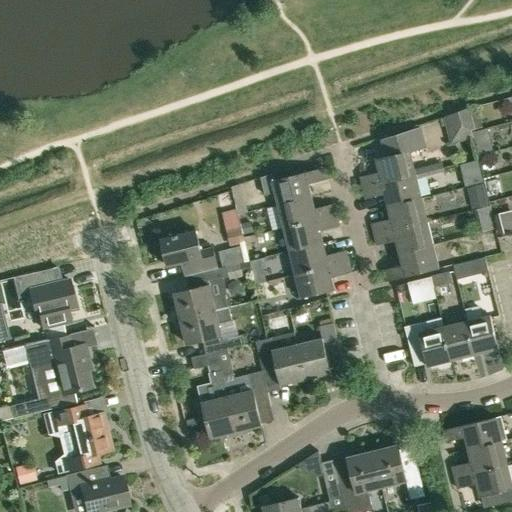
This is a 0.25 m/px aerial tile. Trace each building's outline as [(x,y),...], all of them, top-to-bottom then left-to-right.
[(469,108),(454,114),(459,133),(475,130),(470,108),(470,109),(469,108)] [(360,176),(363,187),(415,174),(409,151),(424,147),(419,126),(385,137),(389,155),(376,158),(379,171),(360,176)] [(491,127),(475,131),(481,155),(497,151),(491,127)] [(325,167),(278,178),(273,175),(272,173),(261,177),(265,194),(276,191),(279,204),(311,195),(308,183),(328,179),(325,167)] [(415,174),(363,187),(366,198),(385,193),(388,206),(421,197),(415,174)] [(483,182),(481,174),(463,178),(465,186),(483,182)] [(314,208),(311,195),(279,204),(284,227),(337,214),(334,203),(314,208)] [(421,197),(388,206),(391,217),(372,222),(375,234),(427,220),(421,197)] [(486,198),(471,202),(472,210),(488,206),(486,198)] [(224,211),(229,236),(241,233),(236,208),(224,211)] [(511,209),(499,213),(504,231),(511,229),(511,209)] [(337,214),(284,227),(290,250),(323,242),(320,230),(339,225),(337,214)] [(433,244),(427,220),(375,234),(377,245),(397,240),(400,252),(433,244)] [(251,222),(241,224),(244,235),(253,233),(251,222)] [(206,271),(218,268),(212,246),(201,249),(196,230),(162,238),(168,266),(182,262),(185,276),(187,275),(206,271)] [(326,255),(323,242),(290,250),(296,273),(348,260),(346,250),(326,255)] [(433,244),(400,252),(403,264),(384,269),(387,281),(439,268),(433,244)] [(239,263),(245,262),(241,246),(219,251),(223,267),(226,266),(239,263)] [(348,260),(296,273),(302,297),(335,289),(332,276),(351,271),(348,260)] [(245,262),(239,263),(242,277),(252,274),(252,273),(249,261),(245,262)] [(453,264),(455,270),(457,279),(471,276),(467,261),(453,264)] [(223,267),(218,268),(206,271),(208,281),(229,276),(229,275),(226,266),(223,267)] [(19,298),(32,295),(37,317),(41,316),(44,327),(72,321),(69,309),(76,307),(69,279),(44,285),(41,270),(14,276),(19,298)] [(263,270),(252,273),(252,274),(255,284),(266,281),(263,270)] [(453,282),(450,271),(432,276),(434,286),(453,282)] [(429,288),(427,277),(409,282),(411,292),(429,288)] [(181,318),(216,309),(229,306),(226,295),(213,298),(210,284),(175,293),(181,318)] [(229,306),(216,309),(181,318),(187,344),(222,335),(219,322),(232,320),(229,306)] [(467,320),(475,353),(499,347),(491,314),(467,320)] [(428,365),(438,362),(439,366),(442,368),(450,366),(451,363),(451,359),(452,359),(444,326),(442,318),(406,327),(409,340),(421,337),(428,365)] [(467,320),(444,326),(452,359),(475,353),(467,320)] [(0,340),(10,338),(6,323),(0,324),(0,340)] [(334,323),(320,326),(323,337),(298,343),(307,379),(332,373),(328,354),(340,351),(334,323)] [(223,338),(225,348),(227,348),(244,344),(241,333),(223,338)] [(38,368),(45,397),(11,405),(14,418),(77,402),(75,390),(92,386),(86,362),(89,361),(85,344),(72,347),(68,334),(45,340),(44,340),(25,345),(31,369),(38,368)] [(281,385),(307,379),(298,343),(284,346),(281,335),(256,341),(263,370),(277,367),(281,385)] [(227,433),(228,438),(239,436),(237,430),(226,384),(224,379),(217,350),(206,353),(192,357),(195,368),(209,365),(212,380),(217,398),(203,402),(206,415),(209,427),(212,437),(227,433)] [(263,370),(249,373),(233,377),(224,379),(226,384),(237,430),(239,436),(248,433),(247,428),(262,424),(261,420),(258,408),(271,405),(267,389),(263,370)] [(90,416),(87,404),(46,414),(50,431),(72,426),(79,456),(57,461),(59,472),(99,462),(97,452),(113,449),(107,425),(103,426),(100,413),(90,416)] [(469,448),(503,440),(497,416),(444,429),(447,440),(466,436),(469,448)] [(384,443),(385,448),(374,450),(383,487),(407,481),(412,498),(426,494),(418,463),(404,466),(399,444),(397,445),(396,440),(384,443)] [(503,440),(469,448),(472,460),(453,465),(456,476),(509,463),(503,440)] [(348,457),(354,478),(340,482),(340,483),(347,511),(358,511),(373,508),(369,490),(383,487),(374,450),(362,453),(360,449),(349,452),(350,456),(348,457)] [(306,456),(311,475),(323,472),(319,453),(306,456)] [(511,476),(509,463),(456,476),(459,488),(478,483),(481,495),(511,487),(511,476)] [(108,465),(67,475),(72,495),(84,492),(89,511),(94,511),(130,503),(123,476),(111,479),(108,465)] [(65,475),(46,480),(48,487),(59,484),(61,491),(68,489),(65,475)] [(330,500),(302,508),(300,496),(264,505),(265,511),(343,511),(347,511),(340,483),(327,486),(330,500)]
